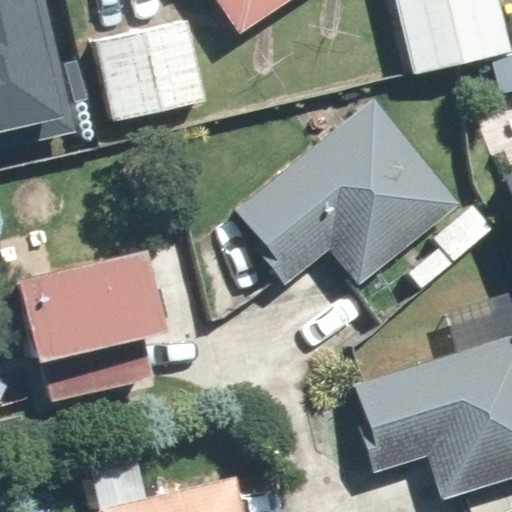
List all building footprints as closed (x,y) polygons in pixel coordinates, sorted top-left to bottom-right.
[(21,0),(0,0),(0,110),(46,99),(21,0)] [(189,0),(223,49),(295,0),(189,0)] [(491,56),(478,0),(377,0),(395,78),(491,56)] [(511,14),(496,18),(504,54),(511,52),(511,14)] [(172,20),(73,40),(89,121),(188,101),(172,20)] [(209,217),(265,284),(303,252),(338,293),(445,204),(354,96),(209,217)] [(511,168),(469,186),(511,293),(511,168)] [(0,346),(7,373),(39,365),(50,409),(126,390),(114,345),(140,339),(120,258),(0,288),(0,346)] [(511,358),(505,338),(336,390),(363,476),(411,462),(425,504),(511,477),(511,358)] [(215,511),(211,487),(78,511),(215,511)]
